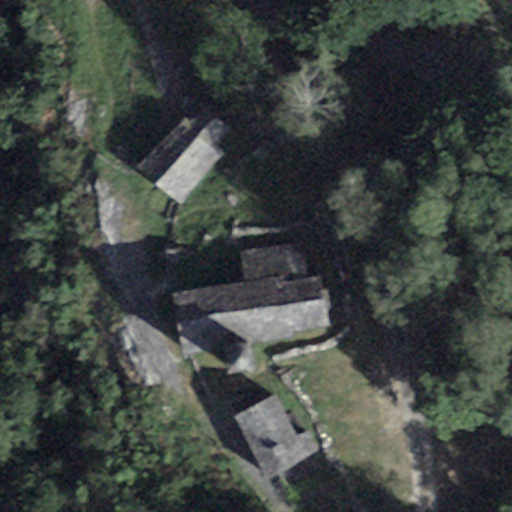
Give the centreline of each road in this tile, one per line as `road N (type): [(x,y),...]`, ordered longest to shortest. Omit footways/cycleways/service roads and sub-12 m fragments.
road 1 (track): [(269,0),(417,51),(445,86),(445,103),(399,186),(406,350)]
road 2 (track): [(406,350),(424,511)]
